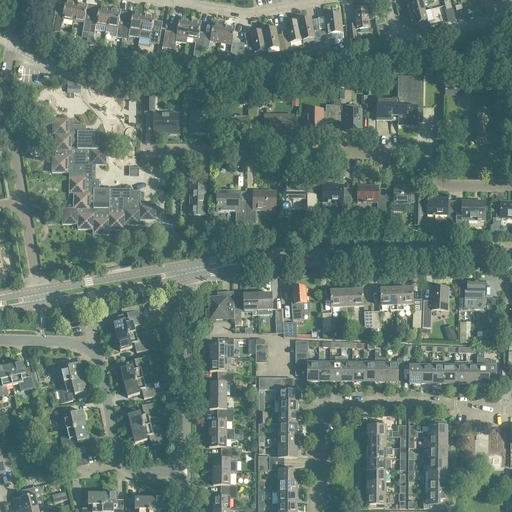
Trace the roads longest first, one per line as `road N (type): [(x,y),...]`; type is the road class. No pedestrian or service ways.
road 1 (residential): [(511,187),(441,184),(394,155),(141,149)]
road 2 (residential): [(318,511),(319,419),(330,408),(511,409)]
road 3 (residential): [(185,472),(122,468),(100,366),(89,351),(0,340)]
road 4 (tertiary): [(262,263),(511,255)]
road 5 (residential): [(23,202),(8,112),(11,42)]
road 6 (residential): [(386,0),(394,28),(408,34),(511,7)]
road 7 (tertiary): [(39,303),(184,277)]
road 8 (tertiary): [(182,267),(37,292)]
road 9 (residential): [(176,2),(255,12),(318,0)]
road 10 (unclassified): [(185,472),(186,336)]
